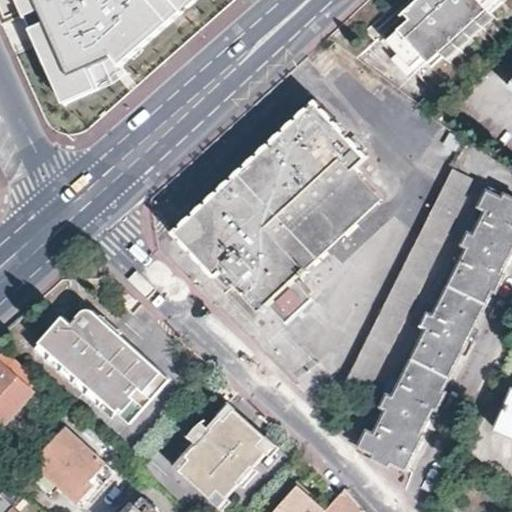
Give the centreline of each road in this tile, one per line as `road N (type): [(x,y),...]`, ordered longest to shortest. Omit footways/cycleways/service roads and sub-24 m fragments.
road 1 (residential): [(389,511),(70,210)]
road 2 (primary): [(311,0),(70,210)]
road 3 (residential): [(70,210),(43,172),(0,75)]
